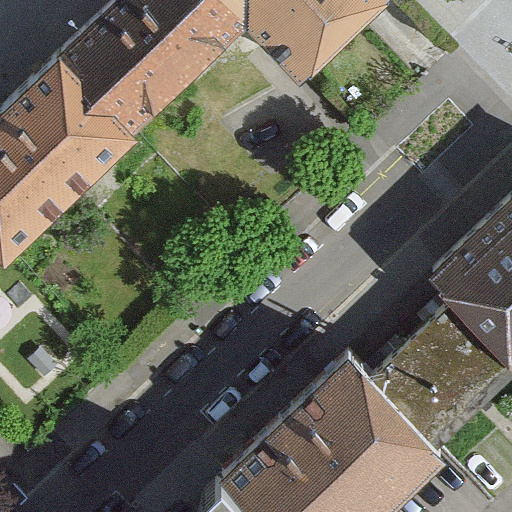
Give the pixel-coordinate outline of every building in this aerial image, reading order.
[(84,0),(62,22),(140,103),(214,33),(248,0),(84,0)] [(251,0),(300,52),(356,0),(251,0)] [(0,79),(0,227),(4,231),(140,103),(62,22),(0,79)] [(511,186),(433,263),(451,277),(511,340),(511,186)] [(511,353),(511,340),(451,277),(375,350),(442,420),(511,353)] [(442,420),(375,350),(360,334),(226,463),(272,511),(345,511),(374,484),(430,432),(442,420)] [(272,511),(226,463),(214,474),(215,500),(187,500),(187,511),(272,511)]
